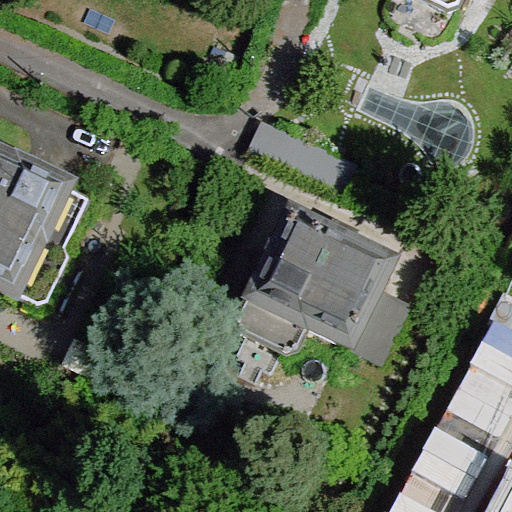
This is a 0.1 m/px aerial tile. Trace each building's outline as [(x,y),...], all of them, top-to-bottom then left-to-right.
[(413,0),(450,17),(460,13),(466,0),(413,0)] [(359,171),(265,127),(252,157),(345,201),(359,171)] [(90,210),(0,166),(0,293),(40,313),(90,210)] [(390,274),(295,228),(257,301),(255,306),(310,332),(352,353),(380,296),(390,274)] [(411,311),(380,296),(352,353),(383,368),(411,311)] [(298,356),(310,332),(255,306),(257,301),(253,299),(239,326),(244,339),(289,360),(298,356)] [(500,413),(511,393),(511,340),(492,327),(455,384),(500,413)]
